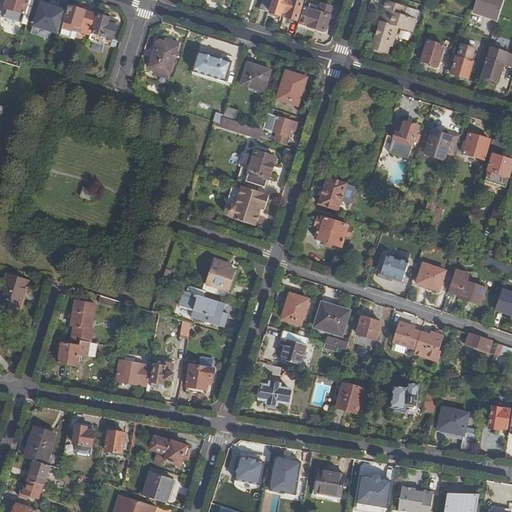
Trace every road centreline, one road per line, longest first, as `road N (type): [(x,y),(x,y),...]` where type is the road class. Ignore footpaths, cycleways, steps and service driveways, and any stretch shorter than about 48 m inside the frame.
road 1 (residential): [(223,424),(511,472)]
road 2 (residential): [(274,262),(511,341)]
road 3 (residential): [(338,62),(275,256)]
road 4 (residential): [(23,390),(223,424)]
road 5 (residential): [(146,4),(338,62)]
road 6 (residential): [(338,62),(511,115)]
road 7 (residential): [(274,262),(223,424)]
